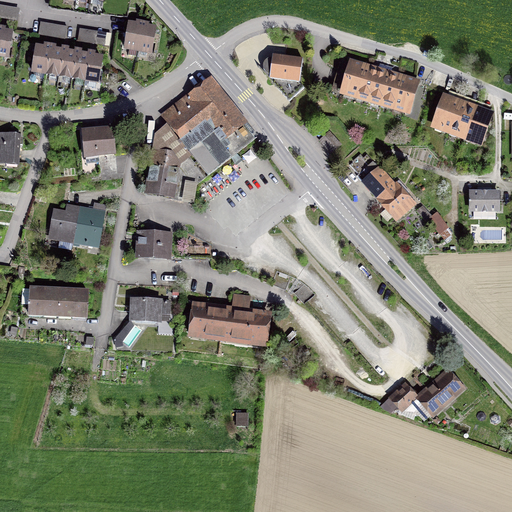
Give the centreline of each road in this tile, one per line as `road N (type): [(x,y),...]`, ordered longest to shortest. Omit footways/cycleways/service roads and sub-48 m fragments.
road 1 (secondary): [(511,387),(397,271),(207,53)]
road 2 (residential): [(511,99),(417,57),(281,20),(250,26),(207,53)]
road 3 (residential): [(148,94),(100,342)]
road 4 (track): [(391,355),(400,384),(384,393),(365,386),(343,373),(285,299)]
road 5 (residential): [(53,118),(0,257)]
